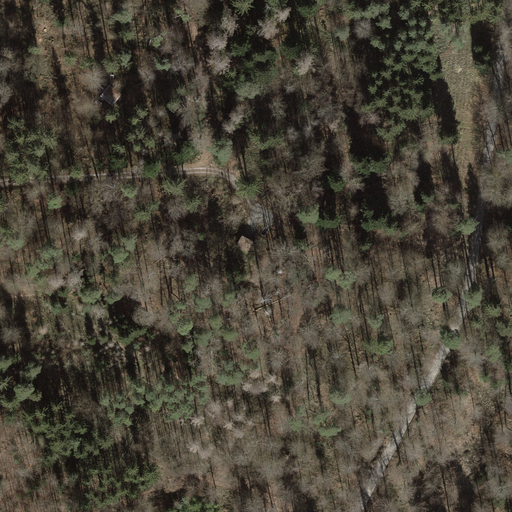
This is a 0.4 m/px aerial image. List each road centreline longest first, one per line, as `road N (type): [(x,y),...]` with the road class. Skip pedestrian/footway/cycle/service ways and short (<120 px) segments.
road 1 (track): [(357,511),(443,355),(467,291),(510,0)]
road 2 (track): [(0,182),(216,170),(244,191),(250,229)]
